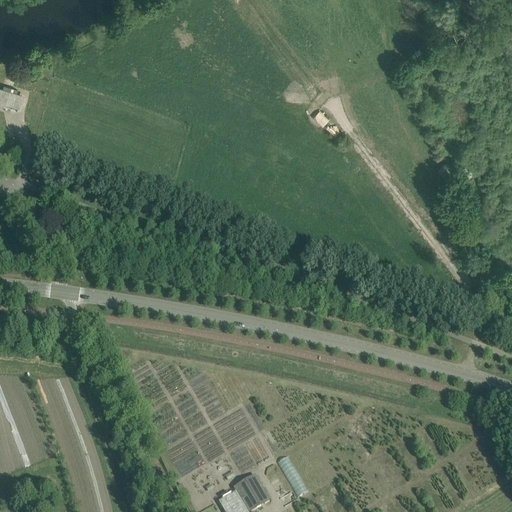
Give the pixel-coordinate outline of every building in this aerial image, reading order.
[(3,85),(1,92),(1,91),(0,94),(0,105),(18,110),(21,98),(16,96),(18,89),(3,85)] [(319,109),(311,116),(321,126),(328,120),(319,109)] [(329,121),(323,127),(334,138),(340,131),(329,121)] [(278,462),(295,497),(306,492),(289,457),(278,462)] [(255,477),(234,489),(236,493),(246,511),(251,511),(269,502),(255,477)] [(246,511),(236,493),(218,503),(223,511),(246,511)]
